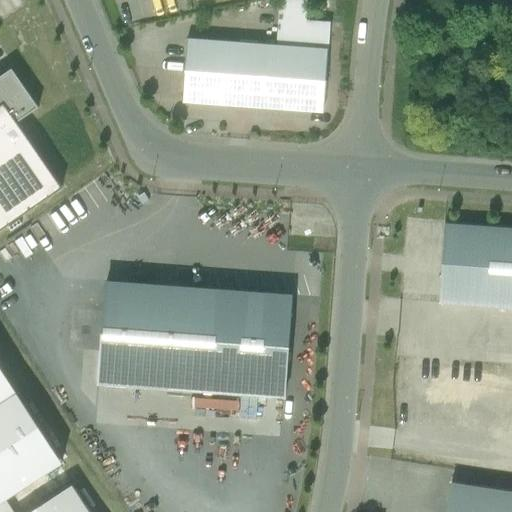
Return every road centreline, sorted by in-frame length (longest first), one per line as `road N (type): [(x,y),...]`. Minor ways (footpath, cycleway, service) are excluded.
road 1 (unclassified): [(76,0),(130,123),(163,155),(359,171)]
road 2 (residential): [(327,511),(359,171)]
road 3 (residential): [(359,171),(375,0)]
road 4 (unclassified): [(359,171),(511,180)]
